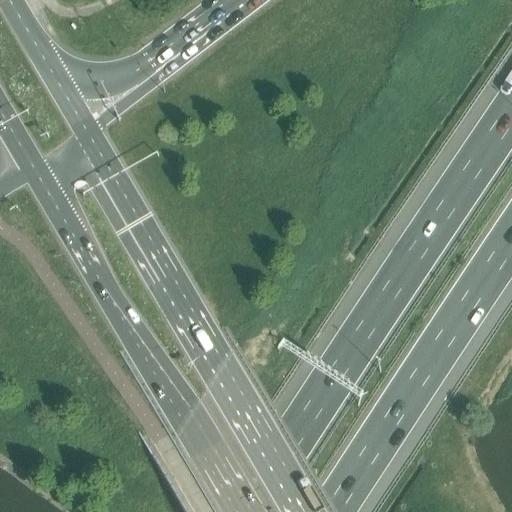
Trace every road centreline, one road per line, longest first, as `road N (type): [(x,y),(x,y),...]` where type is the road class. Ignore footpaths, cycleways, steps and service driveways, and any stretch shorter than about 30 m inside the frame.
road 1 (motorway): [(511,112),(249,511)]
road 2 (primary): [(310,511),(88,132)]
road 3 (primary): [(34,170),(237,511)]
road 4 (motorway): [(333,511),(511,240)]
road 5 (motorway): [(258,0),(88,132)]
road 6 (secondary): [(88,132),(10,0)]
